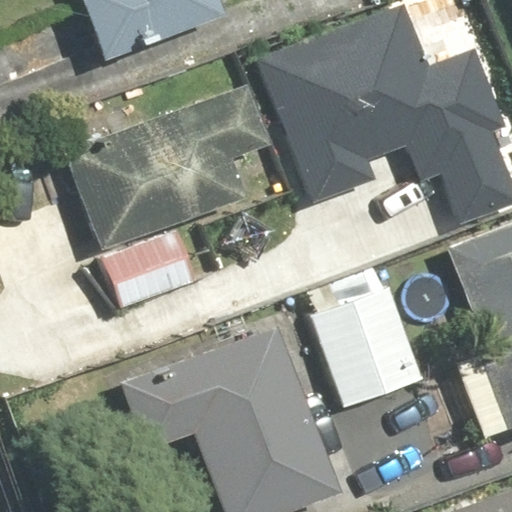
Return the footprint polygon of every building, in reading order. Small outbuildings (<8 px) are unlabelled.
[(229,11),(225,0),(80,0),(101,58),(229,11)] [(287,0),(297,23),(354,0),(287,0)] [(399,8),(259,64),(308,185),(363,163),(354,141),(384,129),(424,229),(508,196),(482,132),(499,125),(468,47),(422,65),(399,8)] [(241,78),(55,145),(92,247),(278,180),(241,78)] [(511,209),(437,237),(508,432),(511,430),(511,209)] [(222,213),(132,246),(162,325),(251,293),(222,213)] [(394,274),(308,306),(343,403),(429,371),(394,274)] [(284,303),(121,362),(151,444),(194,429),(224,511),(273,511),(351,484),(284,303)] [(100,404),(86,372),(36,392),(49,424),(100,404)] [(511,511),(511,473),(404,511),(511,511)]
